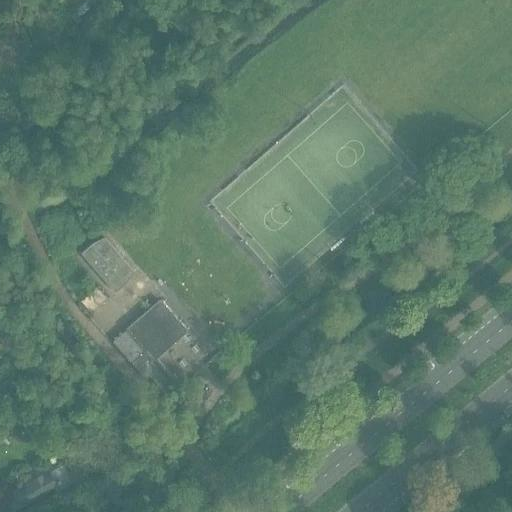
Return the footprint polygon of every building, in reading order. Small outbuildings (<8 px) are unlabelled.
[(132,270),(105,238),(94,247),(91,244),(80,253),(115,292),(125,283),(122,279),(132,270)] [(155,358),(186,331),(159,301),(113,341),(145,379),(149,375),(167,396),(179,385),(155,358)] [(10,385),(1,377),(0,377),(0,389),(3,392),(10,385)] [(29,439),(31,437),(32,435),(32,432),(32,429),(30,427),(28,425),(26,424),(23,424),(20,425),(18,426),(16,428),(15,431),(15,434),(16,436),(18,439),(20,440),(23,441),(26,440),(29,439)] [(34,497),(43,493),(35,480),(27,485),(27,483),(4,496),(12,511),(35,499),(34,497)]
